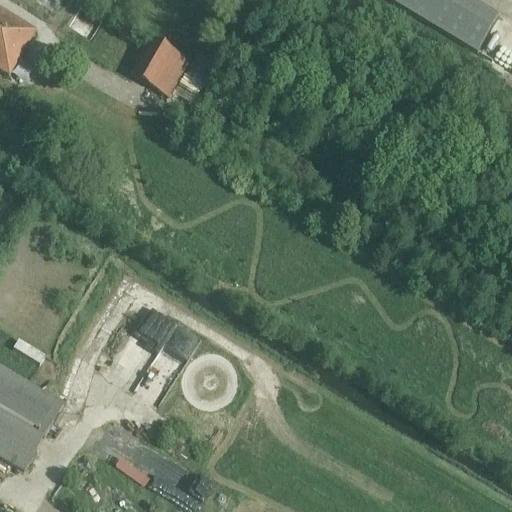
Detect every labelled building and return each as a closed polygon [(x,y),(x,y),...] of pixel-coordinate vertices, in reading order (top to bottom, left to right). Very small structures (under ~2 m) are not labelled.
[(468,0),(380,0),(475,58),(499,19),(468,0)] [(0,74),(9,80),(36,34),(0,12),(0,74)] [(169,102),(190,65),(151,42),(129,79),(169,102)] [(13,351),(40,367),(45,359),(18,343),(13,351)] [(0,460),(24,475),(64,406),(0,368),(0,460)]
